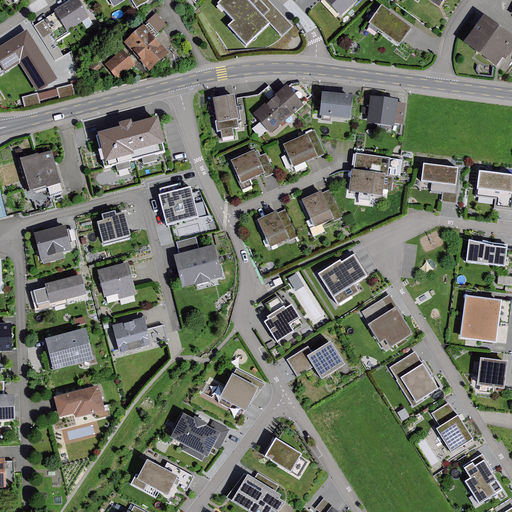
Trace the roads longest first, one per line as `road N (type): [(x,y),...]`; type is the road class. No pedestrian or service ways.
road 1 (residential): [(511,226),(424,221),(390,235),(383,255),(511,469)]
road 2 (residential): [(2,247),(17,226),(139,198),(176,329)]
road 3 (residential): [(29,509),(19,263),(2,247)]
road 4 (residential): [(226,216),(247,272),(242,323),(283,395)]
road 5 (tertiary): [(0,128),(177,83)]
road 6 (residential): [(283,395),(193,511)]
road 7 (residential): [(177,83),(226,216)]
road 8 (tertiary): [(177,83),(253,68),(315,69)]
road 9 (residential): [(283,395),(358,511)]
road 10 (tertiary): [(315,69),(441,85)]
